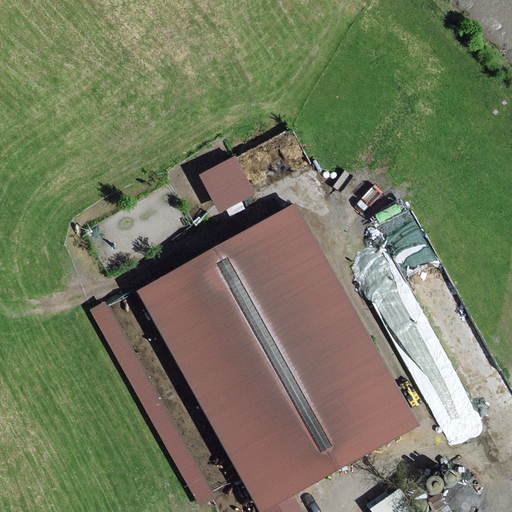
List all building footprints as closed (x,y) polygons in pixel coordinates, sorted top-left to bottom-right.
[(202,176),(224,214),(261,192),(239,155),(202,176)] [(296,204),(137,292),(260,511),(267,511),(295,497),(421,426),(296,204)] [(215,499),(105,302),(90,310),(199,507),(215,499)] [(511,414),(511,374),(430,377),(431,416),(511,414)] [(375,508),(377,511),(415,511),(401,490),(375,508)] [(303,511),(295,497),(267,511),(303,511)]
